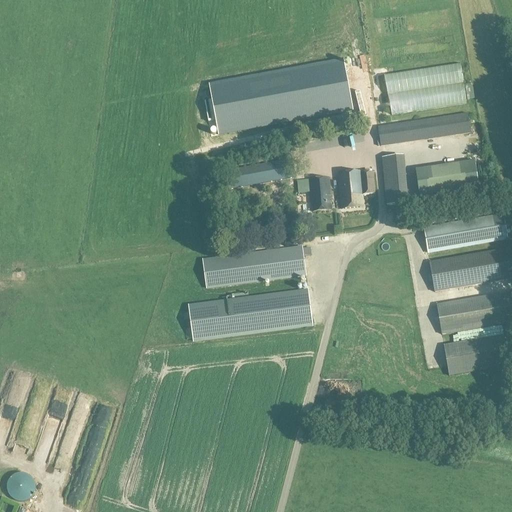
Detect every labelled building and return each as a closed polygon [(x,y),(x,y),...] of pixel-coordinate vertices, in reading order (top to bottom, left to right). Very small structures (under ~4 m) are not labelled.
[(354,111),(344,60),(210,85),(220,136),(354,111)] [(381,148),(471,135),(468,114),(378,128),(381,148)] [(294,156),(225,169),(228,188),(298,175),(294,156)] [(402,157),(383,158),(387,206),(406,204),(402,157)] [(475,162),(457,165),(461,191),(479,188),(475,162)] [(374,172),(361,173),(339,175),(341,210),(364,208),(363,196),(376,195),(374,172)] [(329,179),(310,181),(311,193),(312,213),(331,211),(329,179)] [(504,214),(423,229),(428,254),(508,241),(504,214)] [(303,247),(202,260),(206,290),(307,277),(303,247)] [(511,258),(511,250),(430,264),(434,290),(511,276),(511,258)] [(308,290),(188,306),(193,344),(313,328),(308,290)] [(511,293),(436,307),(441,332),(511,320),(511,293)] [(444,349),(450,375),(509,364),(504,338),(444,349)] [(7,484),(7,488),(7,492),(9,496),(11,499),(16,502),(20,503),(25,502),(29,500),(32,497),(35,493),(36,488),(35,483),(33,480),(29,476),(24,474),(20,474),(16,475),(13,477),(9,480),(7,484)]
